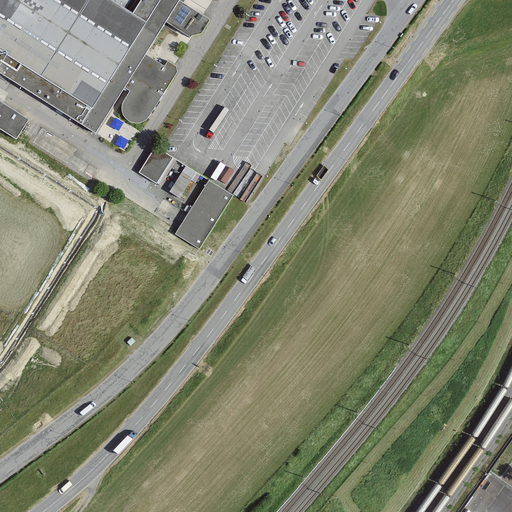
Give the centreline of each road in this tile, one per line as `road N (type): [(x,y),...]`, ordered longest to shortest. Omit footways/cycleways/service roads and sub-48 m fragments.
road 1 (secondary): [(453,0),(171,383),(43,511)]
road 2 (residential): [(0,472),(161,338),(416,0)]
